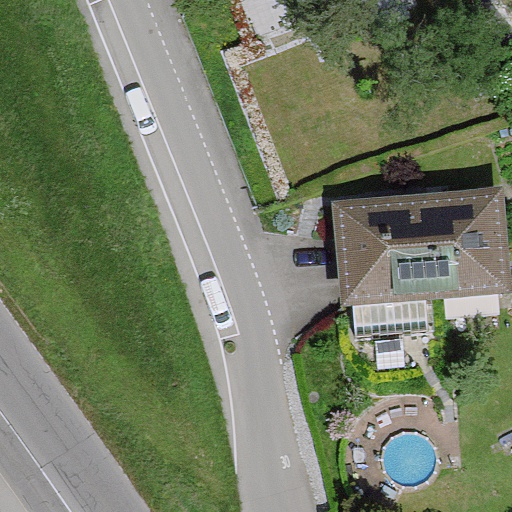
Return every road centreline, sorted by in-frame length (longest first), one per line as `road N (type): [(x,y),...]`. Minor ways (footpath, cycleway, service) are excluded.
road 1 (residential): [(96,0),(219,329),(276,511)]
road 2 (primary): [(73,511),(0,413)]
